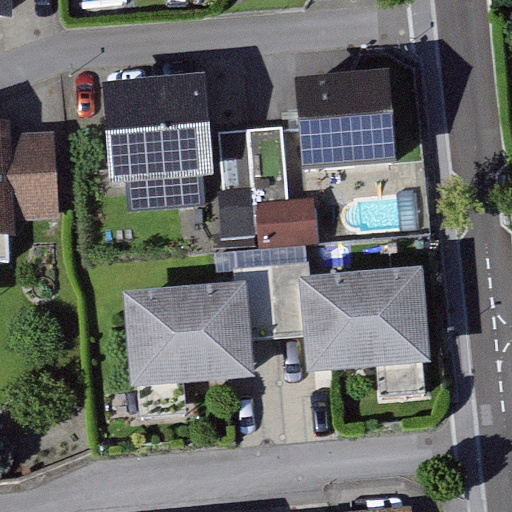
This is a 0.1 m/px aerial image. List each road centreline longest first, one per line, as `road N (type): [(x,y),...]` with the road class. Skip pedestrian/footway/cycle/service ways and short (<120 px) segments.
road 1 (residential): [(494,333),(463,0)]
road 2 (residential): [(511,511),(494,333)]
